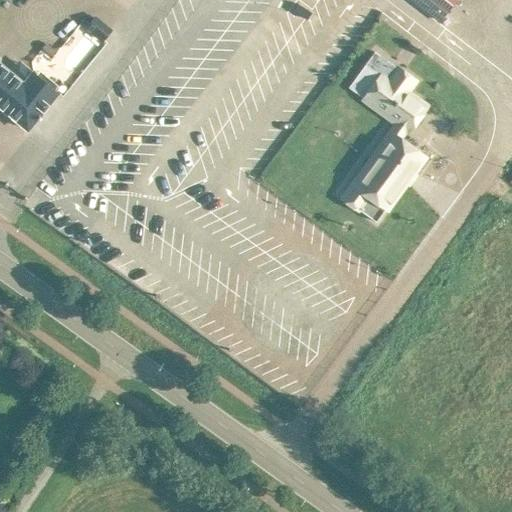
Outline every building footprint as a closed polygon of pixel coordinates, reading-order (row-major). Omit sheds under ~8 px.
[(311,8),(299,0),(295,0),(291,7),(306,16),(311,8)] [(412,0),(439,20),(454,0),(412,0)] [(96,15),(86,27),(88,28),(103,41),(110,33),(112,29),(96,15)] [(354,183),(344,198),(358,209),(367,198),(369,199),(371,197),(386,208),(423,157),(399,139),(406,130),(408,130),(425,106),(405,92),(414,80),(377,53),(368,65),(382,75),(365,99),(397,122),(390,132),(394,136),(358,186),(354,183)] [(0,106),(27,129),(58,92),(35,73),(22,88),(0,70),(0,106)]
